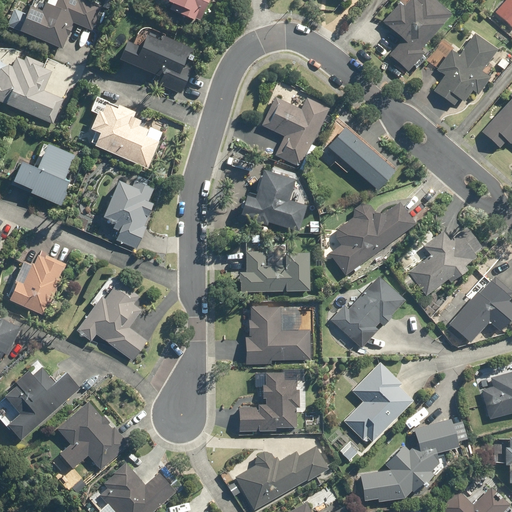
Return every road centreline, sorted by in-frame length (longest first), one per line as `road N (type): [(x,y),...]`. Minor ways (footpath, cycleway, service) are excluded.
road 1 (residential): [(179,414),(197,351),(194,189),(238,58),(258,41),(296,38),(371,95)]
road 2 (residential): [(511,216),(464,193),(404,141),(371,95)]
road 3 (residential): [(371,95),(422,122),(492,183),(511,213)]
road 4 (unknown): [(213,125),(71,67)]
